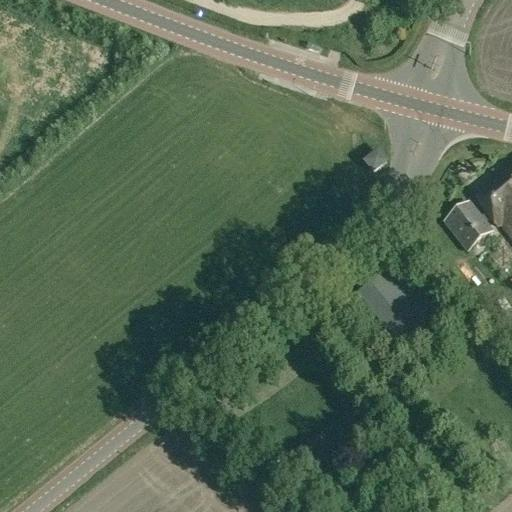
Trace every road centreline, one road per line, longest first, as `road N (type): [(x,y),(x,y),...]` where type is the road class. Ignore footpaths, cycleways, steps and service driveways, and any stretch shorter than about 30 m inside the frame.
road 1 (tertiary): [(29,511),(376,227),(400,194),(427,105)]
road 2 (primary): [(427,105),(100,0)]
